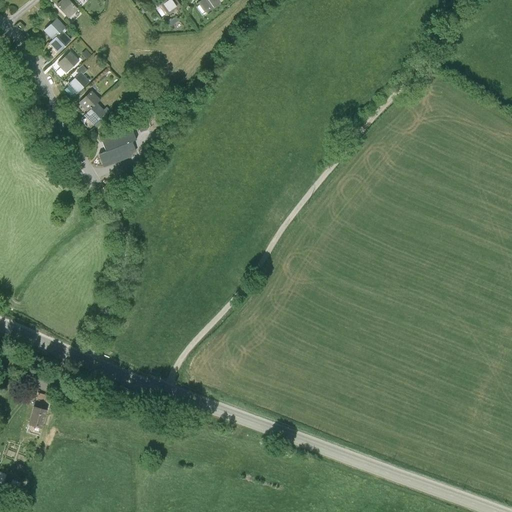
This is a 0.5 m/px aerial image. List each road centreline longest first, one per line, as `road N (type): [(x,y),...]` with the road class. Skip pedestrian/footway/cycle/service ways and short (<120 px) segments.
road 1 (tertiary): [(90,367),(465,511)]
road 2 (residential): [(10,29),(128,244),(127,281),(90,367)]
